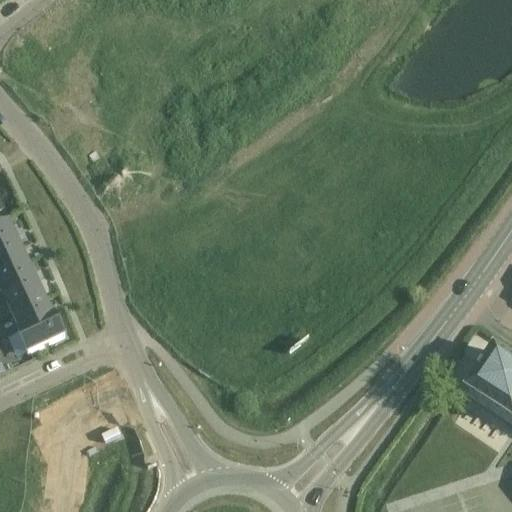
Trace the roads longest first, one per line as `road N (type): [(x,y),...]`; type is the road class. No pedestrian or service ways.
road 1 (residential): [(0,108),(95,227),(127,346)]
road 2 (secondary): [(393,386),(511,228)]
road 3 (secondary): [(393,386),(287,476),(255,482)]
road 4 (secondary): [(308,511),(393,400),(393,386)]
road 5 (residential): [(0,405),(127,346)]
road 6 (unclassified): [(217,478),(163,394),(143,379)]
road 7 (unclassified): [(143,379),(180,496)]
